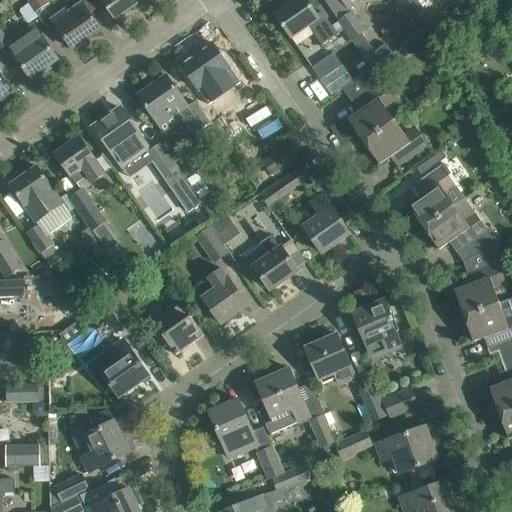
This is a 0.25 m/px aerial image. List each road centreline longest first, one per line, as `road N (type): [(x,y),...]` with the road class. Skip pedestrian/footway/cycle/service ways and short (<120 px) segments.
road 1 (residential): [(192,511),(179,429),(188,393),(210,366),(392,244)]
road 2 (residential): [(392,244),(218,0)]
road 3 (residential): [(494,511),(419,287),(392,244)]
road 4 (residential): [(0,147),(204,0)]
